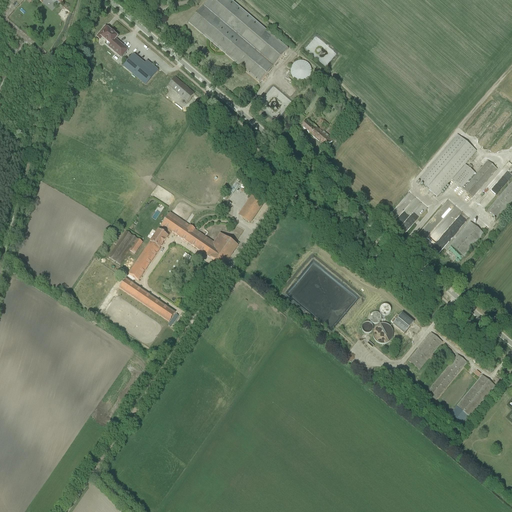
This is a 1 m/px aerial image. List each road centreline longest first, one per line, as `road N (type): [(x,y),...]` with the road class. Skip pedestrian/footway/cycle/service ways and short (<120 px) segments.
road 1 (tertiary): [(302,165),(511,345)]
road 2 (unclassified): [(302,165),(154,380)]
road 3 (tertiary): [(108,0),(302,165)]
road 4 (track): [(154,380),(64,511)]
